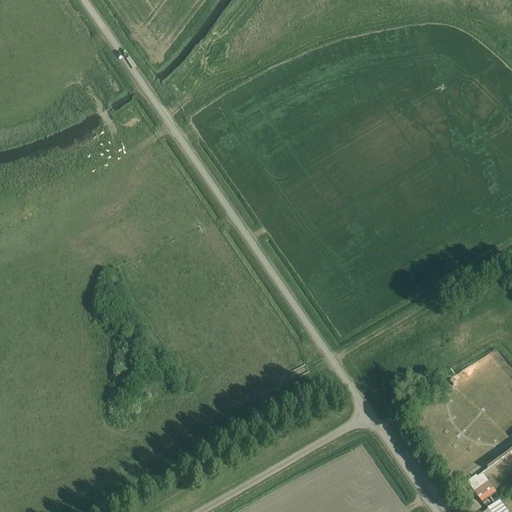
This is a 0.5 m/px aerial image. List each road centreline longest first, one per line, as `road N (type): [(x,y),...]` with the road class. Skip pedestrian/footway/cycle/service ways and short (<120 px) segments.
road 1 (unclassified): [(366,412),(84,0)]
road 2 (unclassified): [(206,511),(366,412)]
road 3 (unclassified): [(438,511),(366,412)]
